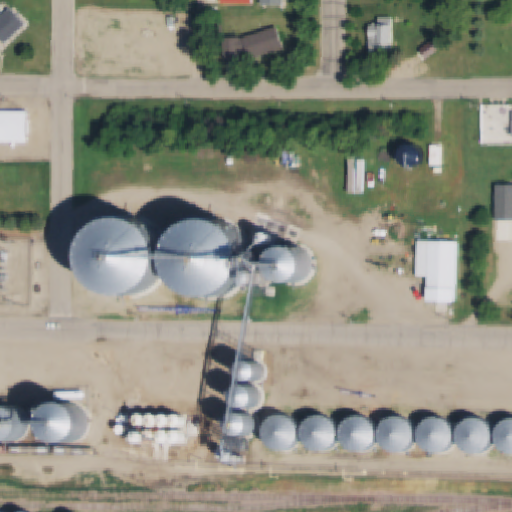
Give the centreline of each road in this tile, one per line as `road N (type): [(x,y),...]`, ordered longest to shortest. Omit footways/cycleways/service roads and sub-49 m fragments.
road 1 (residential): [(511,334),(0,328)]
road 2 (residential): [(511,88),(0,84)]
road 3 (residential): [(63,329),(65,0)]
